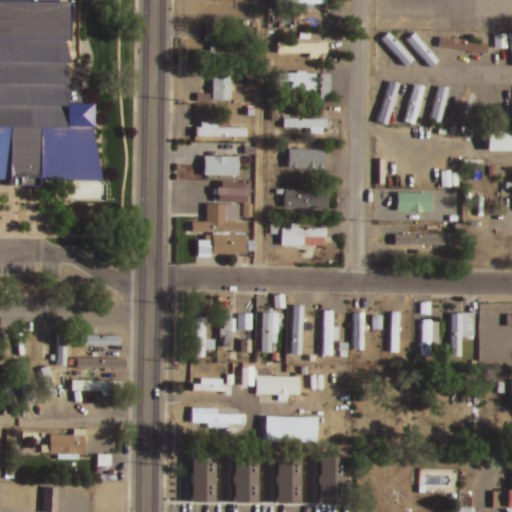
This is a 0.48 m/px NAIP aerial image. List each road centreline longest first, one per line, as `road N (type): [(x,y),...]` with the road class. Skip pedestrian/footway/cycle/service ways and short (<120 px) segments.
road 1 (residential): [(149,278),(511,283)]
road 2 (residential): [(355,281),(358,0)]
road 3 (secondary): [(153,0),(149,278)]
road 4 (secondary): [(149,278),(144,511)]
